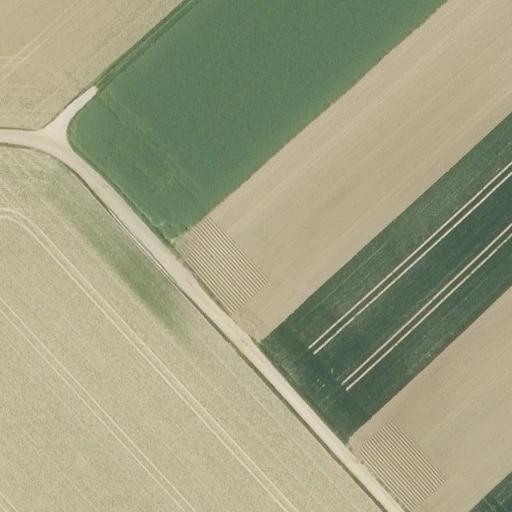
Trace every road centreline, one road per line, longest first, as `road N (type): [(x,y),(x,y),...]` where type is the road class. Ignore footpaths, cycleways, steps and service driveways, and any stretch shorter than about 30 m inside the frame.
road 1 (track): [(390,511),(63,152),(47,141),(0,136)]
road 2 (track): [(47,141),(66,113),(191,0)]
